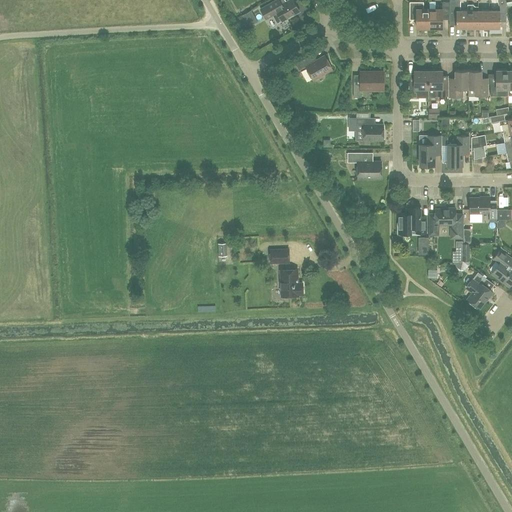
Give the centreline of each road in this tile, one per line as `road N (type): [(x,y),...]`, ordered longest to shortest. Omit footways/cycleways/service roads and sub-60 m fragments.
road 1 (residential): [(387,306),(249,72)]
road 2 (unclassified): [(509,511),(387,306)]
road 3 (residential): [(511,182),(416,182),(401,175),(398,49)]
road 4 (unclassified): [(0,36),(215,18)]
